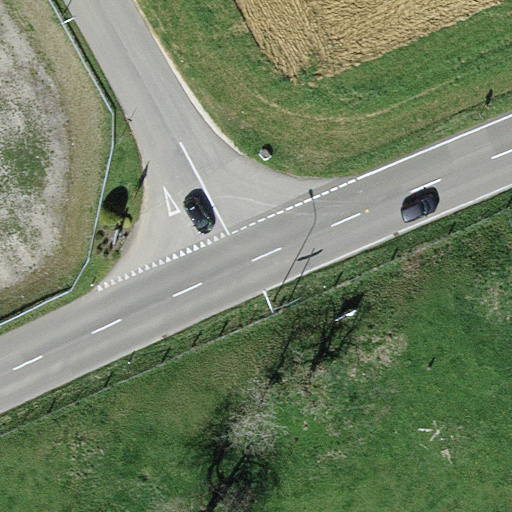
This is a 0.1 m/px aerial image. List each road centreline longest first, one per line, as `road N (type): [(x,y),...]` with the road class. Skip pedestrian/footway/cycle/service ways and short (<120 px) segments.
road 1 (unclassified): [(252,273),(99,0)]
road 2 (primary): [(252,273),(511,153)]
road 3 (primary): [(0,385),(252,273)]
